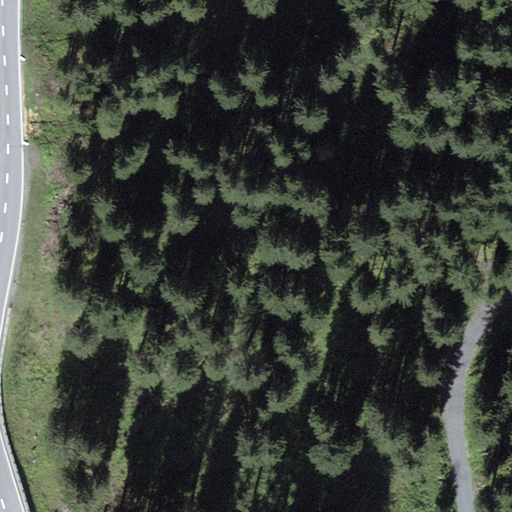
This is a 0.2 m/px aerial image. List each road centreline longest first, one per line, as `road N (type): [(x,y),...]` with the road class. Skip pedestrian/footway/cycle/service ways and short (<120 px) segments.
road 1 (track): [(462,511),(450,408),(464,350),(511,292)]
road 2 (secondary): [(0,234),(1,0)]
